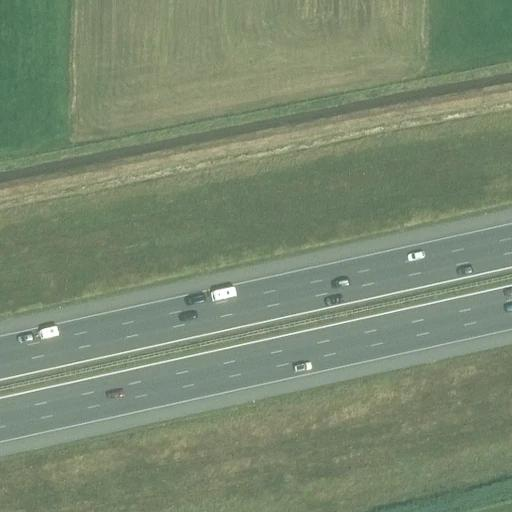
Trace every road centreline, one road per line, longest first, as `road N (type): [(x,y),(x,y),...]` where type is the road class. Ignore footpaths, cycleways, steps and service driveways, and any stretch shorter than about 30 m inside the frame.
road 1 (motorway): [(0,421),(511,308)]
road 2 (motorway): [(511,247),(0,360)]
